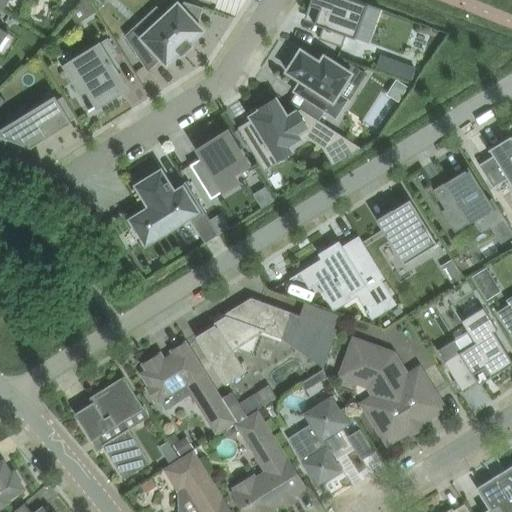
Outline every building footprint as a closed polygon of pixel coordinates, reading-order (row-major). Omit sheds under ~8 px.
[(0,0),(0,9),(2,11),(9,0),(0,0)] [(89,0),(85,0),(82,3),(90,16),(97,12),(89,0)] [(355,0),(311,0),(306,13),(318,17),(315,24),(323,27),(319,39),(342,47),(347,35),(356,39),(361,24),(374,29),(381,9),(368,5),(355,0)] [(178,4),(145,34),(137,26),(130,33),(127,35),(126,36),(146,67),(148,70),(161,58),(167,64),(180,52),(182,55),(182,54),(189,48),(192,45),(190,42),(197,36),(203,30),(198,25),(203,8),(184,2),(180,6),(178,4)] [(0,45),(9,32),(0,26),(0,17),(1,16),(0,15),(0,45)] [(127,88),(110,60),(118,55),(108,39),(70,62),(80,78),(76,81),(84,93),(88,91),(97,107),(127,88)] [(294,52),(287,65),(290,67),(287,71),(287,72),(302,81),(295,91),(336,118),(347,100),(338,95),(352,73),(330,59),(324,56),(324,57),(320,62),(301,50),(298,54),(294,52)] [(380,54),(376,67),(411,80),(416,67),(402,62),(400,66),(392,63),(393,59),(380,54)] [(76,117),(63,96),(58,99),(55,95),(0,129),(0,147),(17,153),(28,147),(31,148),(72,123),(71,121),(76,117)] [(253,120),(240,128),(259,159),(272,151),(277,159),(278,160),(292,152),(291,150),(288,146),(309,133),(327,145),(341,137),(350,152),(351,153),(351,154),(361,148),(301,109),(300,109),(288,117),(287,117),(276,98),(275,99),(260,108),(261,110),(251,116),(253,120)] [(202,158),(190,165),(211,199),(238,183),(233,175),(248,165),(227,131),(197,150),(202,158)] [(494,156),(479,165),(480,166),(481,166),(493,187),(494,188),(508,179),(510,178),(510,179),(511,181),(511,136),(490,149),(490,150),(491,150),(491,151),(491,152),(494,156)] [(434,190),(433,190),(444,207),(445,210),(442,212),(453,229),(455,232),(474,221),(482,233),(492,227),(505,218),(492,198),(491,198),(492,199),(490,200),(470,168),(469,166),(468,167),(469,168),(470,170),(467,172),(466,171),(449,181),(449,180),(437,188),(434,190)] [(152,208),(132,220),(146,242),(197,211),(183,189),(174,194),(170,188),(172,187),(168,181),(167,182),(161,172),(138,186),(152,208)] [(411,199),(378,219),(405,264),(438,243),(411,199)] [(205,213),(191,221),(205,243),(218,235),(209,220),(205,213)] [(221,213),(209,220),(218,235),(230,228),(221,213)] [(511,234),(511,228),(505,218),(492,227),(501,241),(511,234)] [(359,236),(336,250),(334,247),(321,255),(323,258),(290,278),(291,279),(300,274),(310,290),(319,284),(329,300),(342,292),(346,298),(365,286),(378,307),(393,298),(383,281),(386,279),(359,236)] [(486,269),(473,277),(487,299),(500,291),(486,269)] [(458,270),(447,277),(453,287),(464,280),(458,270)] [(216,324),(196,336),(225,384),(246,372),(230,345),(238,340),(244,325),(282,339),(328,355),(337,329),(251,298),(221,316),(227,319),(226,323),(219,327),(216,324)] [(510,305),(498,312),(500,316),(511,335),(511,306),(511,305),(510,305)] [(439,349),(437,350),(445,364),(461,388),(462,391),(465,389),(479,381),(480,380),(479,379),(478,380),(477,380),(474,375),(486,367),(492,377),(496,374),(496,375),(511,365),(511,360),(495,332),(498,330),(491,319),(484,308),(462,321),(476,343),(475,344),(448,361),(448,360),(445,362),(441,355),(442,354),(439,349)] [(443,408),(433,391),(419,369),(407,377),(393,354),(355,340),(344,369),(353,373),(351,378),(368,385),(376,397),(364,404),(373,418),(371,420),(377,429),(379,428),(388,442),(443,408)] [(148,387),(156,401),(158,400),(159,401),(162,400),(166,408),(175,402),(170,395),(187,384),(216,431),(234,421),(186,342),(172,351),(176,357),(167,363),(160,354),(144,364),(148,371),(142,374),(150,386),(148,387)] [(323,370),(301,384),(305,391),(328,377),(323,370)] [(93,402),(75,413),(92,441),(99,436),(104,444),(103,445),(124,479),(150,463),(129,428),(127,429),(122,421),(144,408),(124,376),(90,397),(93,402)] [(258,392),(240,404),(247,416),(266,404),(277,398),(269,385),(258,392)] [(290,441),(307,469),(318,486),(342,471),(331,454),(344,446),(336,432),(355,420),(346,406),(340,410),(332,397),(312,409),(309,421),(313,427),(290,441)] [(274,508),(294,495),(306,488),(296,471),(258,411),(237,424),(266,472),(256,478),(254,475),(234,488),(236,490),(233,492),(245,511),(273,511),(276,511),(274,508)] [(228,429),(226,438),(232,440),(236,438),(238,431),(228,429)] [(183,440),(174,446),(181,457),(193,449),(188,441),(183,440)] [(173,450),(165,455),(171,465),(179,460),(173,450)] [(231,511),(223,498),(223,499),(193,451),(182,458),(179,460),(171,465),(165,469),(178,490),(185,486),(201,511),(231,511)] [(0,506),(7,502),(6,500),(21,491),(20,488),(23,486),(15,474),(12,476),(11,473),(8,475),(1,463),(0,463),(0,506)] [(511,511),(511,469),(482,488),(481,489),(492,506),(493,507),(484,511),(511,511)] [(152,480),(141,486),(146,493),(156,487),(152,480)] [(470,511),(465,503),(451,511),(470,511)]
